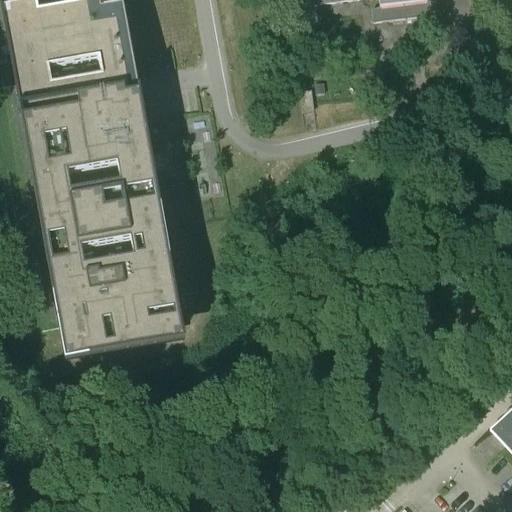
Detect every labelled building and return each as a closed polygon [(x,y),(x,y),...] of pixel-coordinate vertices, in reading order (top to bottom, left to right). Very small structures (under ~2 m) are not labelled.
[(0,0),(0,1),(37,210),(55,315),(65,377),(184,356),(172,298),(171,295),(167,271),(151,181),(145,150),(132,79),(118,0),(0,0)] [(511,0),(290,0),(291,3),(294,2),(294,3),(295,3),(296,11),(378,0),(379,11),(371,14),(372,26),(438,18),(436,6),(427,5),(426,0),(511,0)] [(323,88),(314,89),(315,98),(324,97),(323,88)] [(301,107),(313,106),(312,94),(300,95),(301,107)] [(511,415),(492,435),(490,433),(489,434),(511,458),(511,415)]
